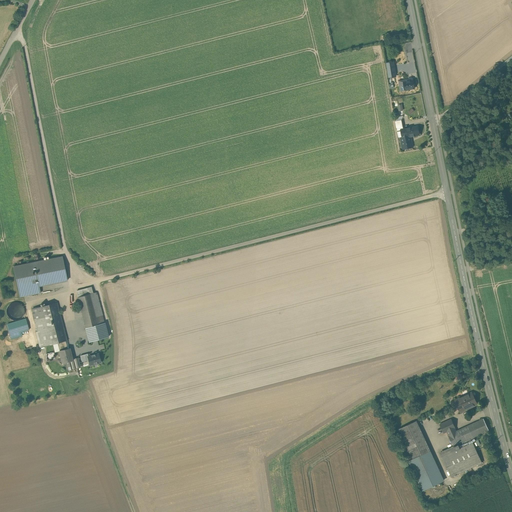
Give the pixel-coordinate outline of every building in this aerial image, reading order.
[(396,76),(393,62),(387,63),(389,77),(396,76)] [(401,91),(415,88),(413,78),(399,81),(401,91)] [(402,120),(395,122),(397,131),(401,130),(403,129),(402,120)] [(403,129),(401,130),(402,137),(402,138),(409,137),(419,135),(417,126),(403,129)] [(409,137),(402,138),(402,137),(401,138),(403,149),(412,147),(411,142),(410,142),(409,137)] [(66,280),(61,256),(13,266),(19,297),(40,293),(38,285),(66,280)] [(92,287),(75,291),(88,342),(107,337),(96,292),(93,293),(92,287)] [(65,341),(56,303),(31,309),(41,347),(53,344),(64,341),(65,341)] [(28,329),(25,319),(7,324),(11,339),(21,336),(20,332),(28,329)] [(72,360),(69,345),(65,346),(64,341),(53,344),(55,352),(59,351),(62,363),(63,363),(63,364),(67,363),(69,369),(80,367),(78,359),(72,360)] [(89,365),(100,362),(98,353),(87,356),(89,365)] [(472,392),(461,397),(466,409),(472,407),(477,405),(477,404),(472,392)] [(466,409),(461,397),(455,400),(460,412),(466,409)] [(451,419),(444,422),(440,424),(444,433),(447,431),(448,435),(456,431),(454,428),(451,419)] [(448,435),(454,447),(456,451),(445,456),(442,457),(451,477),(462,472),(481,463),(472,444),(472,443),(470,439),(476,437),(489,431),(483,419),(456,431),(448,435)] [(427,453),(413,423),(403,427),(399,429),(413,459),(426,454),(427,453)] [(430,464),(426,454),(413,459),(409,461),(422,490),(443,481),(435,462),(430,464)]
